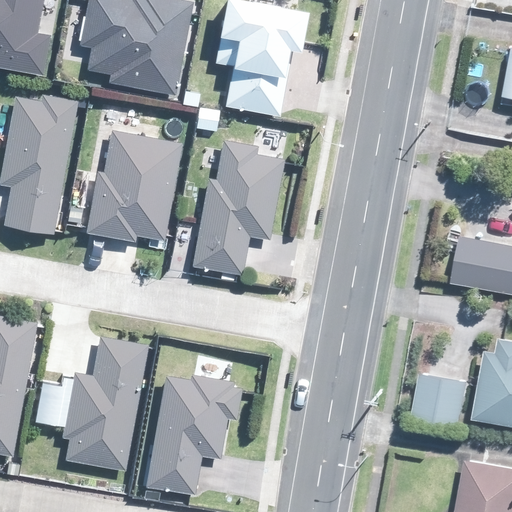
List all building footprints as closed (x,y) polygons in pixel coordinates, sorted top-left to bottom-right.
[(0,0),(0,65),(48,74),(53,33),(41,31),(45,0),(0,0)] [(112,71),(113,81),(179,94),(196,1),(193,0),(91,0),(82,46),(94,48),(92,70),(112,71)] [(236,65),(227,105),(266,112),(265,116),(281,118),(288,75),(290,75),(295,47),(305,49),(312,10),(251,0),(232,0),(222,63),(236,65)] [(11,186),(3,223),(57,231),(82,101),(44,94),(43,99),(17,94),(1,184),(11,186)] [(100,169),(87,230),(139,239),(140,233),(170,238),(186,141),(150,135),(152,125),(141,123),(143,110),(125,107),(121,130),(113,128),(106,170),(100,169)] [(227,110),(199,107),(197,124),(225,128),(227,110)] [(208,176),(193,263),(245,272),(252,235),(272,239),(291,129),(262,127),(259,146),(223,142),(220,177),(208,176)] [(0,452),(19,456),(42,322),(0,314),(0,452)] [(473,414),(511,420),(511,335),(499,333),(496,348),(485,346),(473,414)] [(71,436),(70,457),(130,470),(150,343),(103,335),(98,373),(76,369),(66,435),(71,436)] [(475,377),(422,369),(414,419),(467,427),(475,377)] [(169,374),(152,489),(202,494),(206,453),(225,455),(229,414),(240,415),(243,385),(238,385),(238,377),(197,373),(197,376),(169,374)] [(511,511),(511,464),(465,456),(455,509),(454,511),(511,511)]
